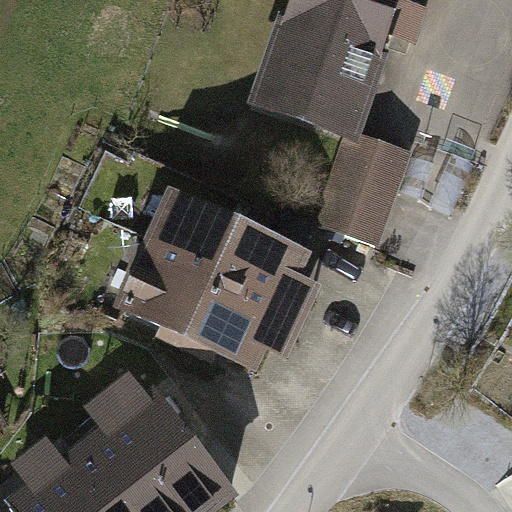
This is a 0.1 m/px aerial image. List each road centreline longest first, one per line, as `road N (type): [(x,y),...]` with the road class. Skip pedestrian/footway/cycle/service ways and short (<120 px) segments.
road 1 (residential): [(367,426),(511,172)]
road 2 (unclassified): [(480,511),(367,426)]
